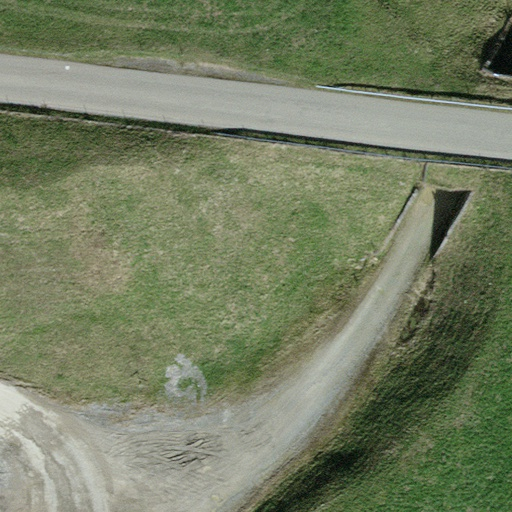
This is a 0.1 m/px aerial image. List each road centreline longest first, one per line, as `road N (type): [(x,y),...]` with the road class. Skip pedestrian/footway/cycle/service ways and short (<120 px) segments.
road 1 (unclassified): [(511,134),(0,76)]
road 2 (unknown): [(469,129),(390,288),(320,396),(204,511)]
